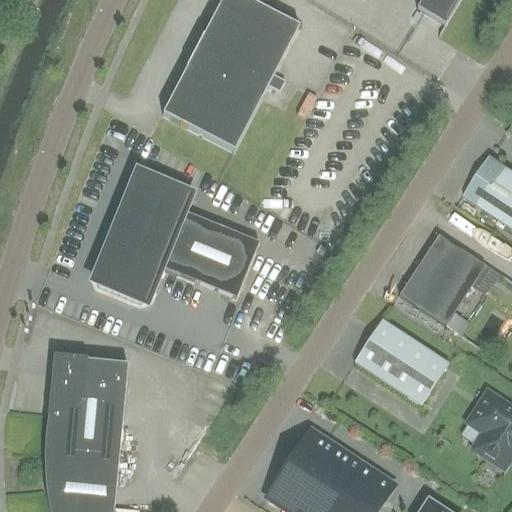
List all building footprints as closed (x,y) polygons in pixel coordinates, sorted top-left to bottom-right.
[(274,78),(299,30),(240,0),(223,0),(162,118),(234,155),(268,89),(279,95),(285,84),(274,78)] [(433,0),(425,15),(418,10),(417,11),(445,28),(438,39),(439,40),(462,0),(433,0)] [(511,173),(490,160),(464,200),(511,231),(511,173)] [(190,204),(186,196),(185,194),(143,177),(133,181),(118,219),(121,227),(117,237),(109,241),(94,279),(98,289),(140,306),(150,302),(162,271),(236,301),(259,246),(185,216),(190,204)] [(446,329),(485,268),(435,236),(438,239),(399,298),(446,329)] [(382,323),(354,365),(421,409),(449,367),(382,323)] [(112,511),(127,368),(87,364),(87,362),(53,359),(47,424),(46,434),(45,444),(44,454),(44,464),(44,474),(44,481),(45,489),(46,496),(47,504),(49,511),(48,511),(112,511)] [(503,470),(511,456),(511,412),(488,397),(469,425),(489,438),(481,450),(482,456),(503,470)] [(378,511),(394,488),(310,434),(267,501),(283,511),(378,511)] [(183,461),(201,471),(217,445),(199,435),(183,461)]
